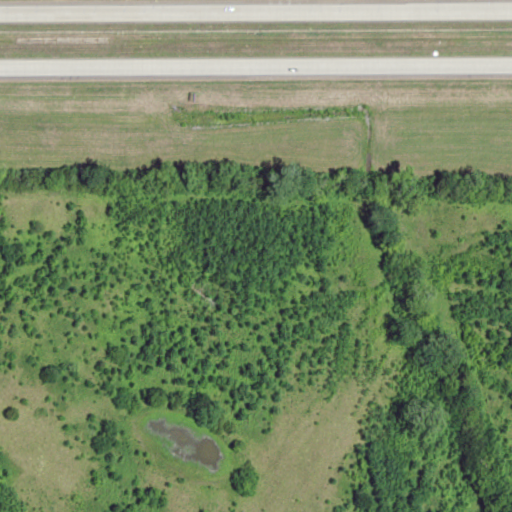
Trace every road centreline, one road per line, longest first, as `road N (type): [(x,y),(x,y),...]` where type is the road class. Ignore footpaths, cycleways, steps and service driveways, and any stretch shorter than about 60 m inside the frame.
road 1 (motorway): [(0,73),(511,69)]
road 2 (motorway): [(511,7),(0,10)]
road 3 (track): [(273,511),(384,321),(480,263),(511,263)]
